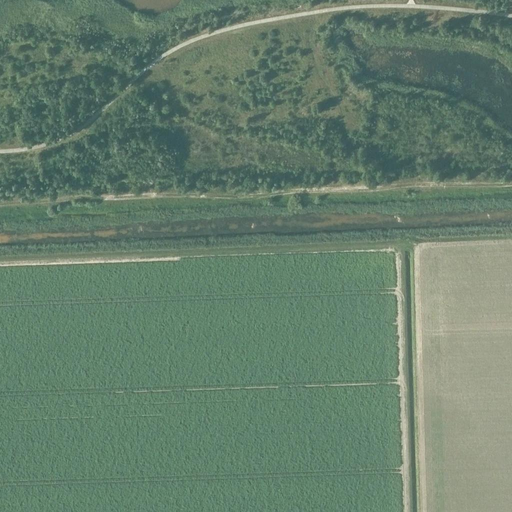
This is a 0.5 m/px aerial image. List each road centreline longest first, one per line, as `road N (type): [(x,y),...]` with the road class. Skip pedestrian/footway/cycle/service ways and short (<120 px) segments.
road 1 (track): [(0,56),(20,44),(44,46),(123,75),(216,128),(281,124),(369,187),(511,167)]
road 2 (track): [(511,182),(0,201)]
